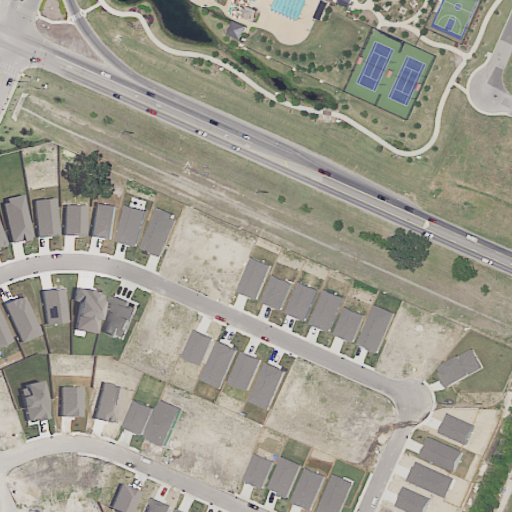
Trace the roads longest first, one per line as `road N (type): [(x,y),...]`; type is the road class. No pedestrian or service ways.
road 1 (primary): [(511,263),(0,37)]
road 2 (residential): [(422,406),(126,270),(85,265),(0,286)]
road 3 (residential): [(4,472),(43,455),(111,452),(247,511)]
road 4 (residential): [(170,111),(115,58),(78,0)]
